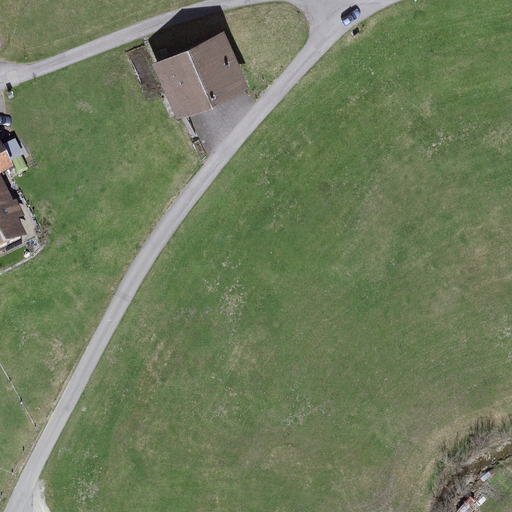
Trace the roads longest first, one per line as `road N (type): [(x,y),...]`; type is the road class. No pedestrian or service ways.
road 1 (unclassified): [(338,23),(102,340),(13,511)]
road 2 (residential): [(276,0),(0,87)]
